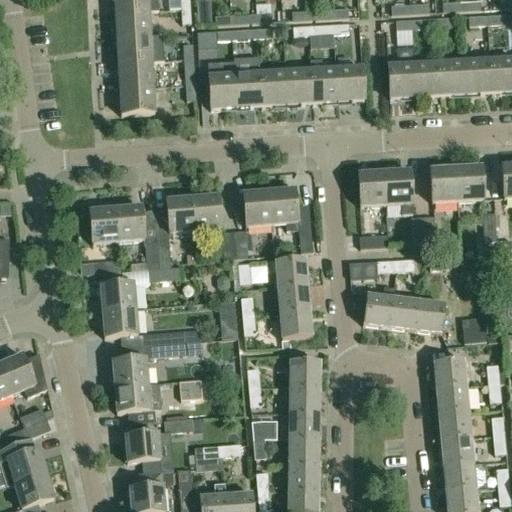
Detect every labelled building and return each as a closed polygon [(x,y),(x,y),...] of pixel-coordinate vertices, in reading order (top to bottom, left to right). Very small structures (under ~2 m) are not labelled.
[(114,0),(115,17),(148,15),(158,15),(157,4),(148,4),(147,0),(114,0)] [(179,0),(181,13),(190,13),(188,0),(179,0)] [(461,6),(461,15),(479,14),(479,5),(461,6)] [(443,16),(461,15),(461,6),(442,7),(443,16)] [(408,9),(408,18),(428,17),(428,8),(408,9)] [(252,18),(252,28),(271,27),(271,17),(270,17),(270,9),(256,10),(256,18),(252,18)] [(391,19),(408,18),(408,9),(391,10),(391,19)] [(190,13),(181,13),(181,28),(191,27),(190,13)] [(347,13),(328,14),(329,23),(347,22),(347,13)] [(310,24),(329,23),(328,14),(310,15),(310,24)] [(148,15),(115,17),(116,43),(150,41),(148,15)] [(310,24),(310,15),(292,16),(292,25),(310,24)] [(233,19),(233,29),(252,28),(252,18),(233,19)] [(215,30),(233,29),(233,19),(215,20),(215,30)] [(487,20),(487,29),(505,28),(505,19),(487,20)] [(469,30),(487,29),(487,20),(468,21),(469,30)] [(436,23),(436,32),(451,31),(451,22),(436,23)] [(436,32),(436,23),(410,24),(411,33),(428,32),(436,32)] [(396,34),(411,33),(410,24),(395,25),(396,34)] [(348,28),(329,29),(330,38),(349,37),(348,28)] [(311,39),(330,38),(329,29),(311,30),(311,39)] [(293,40),(311,39),(311,30),(293,31),(293,40)] [(272,33),(252,34),(253,43),(272,42),(272,33)] [(235,44),(234,34),(216,35),(216,45),(235,44)] [(235,44),(253,43),(252,34),(234,34),(235,44)] [(116,43),(118,68),(151,66),(161,66),(160,55),(151,55),(150,41),(116,43)] [(183,49),(184,64),(193,64),(192,49),(183,49)] [(511,63),(490,64),(491,98),(511,96),(511,63)] [(184,64),(185,90),(194,89),(193,64),(184,64)] [(491,98),(490,64),(464,66),(466,99),(491,98)] [(151,66),(118,68),(119,93),(153,92),(151,66)] [(464,66),(438,67),(440,101),(466,99),(464,66)] [(413,69),(415,102),(440,101),(438,67),(413,69)] [(389,104),(415,102),(413,69),(387,70),(389,104)] [(335,73),(337,107),(363,105),(361,72),(335,73)] [(335,73),(310,75),(312,108),(337,107),(335,73)] [(312,108),(310,75),(285,77),(287,110),(312,108)] [(287,110),(285,77),(259,78),(261,112),(287,110)] [(261,112),(259,78),(234,80),(236,113),(261,112)] [(210,115),(236,113),(234,80),(208,81),(210,115)] [(195,104),(194,89),(185,90),(186,105),(195,104)] [(153,106),(153,92),(119,93),(121,119),(154,117),(164,117),(164,106),(153,106)] [(503,203),(511,202),(511,168),(501,169),(503,203)] [(481,171),(455,172),(457,206),(483,204),(481,171)] [(457,206),(455,172),(430,174),(431,207),(457,206)] [(383,176),(385,209),(400,209),(401,219),(412,219),(409,174),(383,176)] [(359,211),(385,209),(383,176),(357,178),(359,211)] [(294,193),(268,196),(271,229),(286,228),(286,232),(297,231),(300,257),(311,256),(308,209),(296,210),(294,193)] [(245,231),(271,229),(268,196),(242,198),(245,231)] [(217,200),(191,202),(194,236),(220,233),(217,200)] [(194,236),(191,202),(165,205),(168,238),(194,236)] [(140,210),(114,213),(117,246),(143,244),(140,210)] [(92,248),(117,246),(114,213),(89,215),(92,248)] [(482,218),(483,246),(496,245),(494,217),(482,218)] [(424,249),(423,221),(411,222),(412,250),(424,249)] [(434,221),(423,221),(424,249),(436,248),(434,221)] [(245,235),(233,236),(235,263),(247,262),(245,235)] [(235,263),(233,236),(222,237),(223,264),(235,263)] [(360,253),(387,251),(387,240),(359,241),(360,253)] [(0,263),(8,264),(8,243),(0,242),(0,263)] [(511,248),(511,243),(497,243),(498,266),(511,265),(511,248)] [(168,244),(157,245),(159,271),(170,270),(168,244)] [(159,271),(157,245),(144,246),(145,248),(147,272),(159,271)] [(186,258),(187,267),(195,267),(195,258),(186,258)] [(430,274),(449,274),(449,273),(460,271),(461,261),(429,262),(430,274)] [(276,277),(277,291),(307,289),(305,272),(307,271),(306,264),(304,264),(304,263),(275,265),(275,266),(265,266),(266,278),(276,277)] [(395,265),(395,276),(414,275),(413,264),(395,265)] [(94,267),(95,278),(120,276),(119,265),(94,267)] [(377,277),(395,276),(395,265),(376,266),(377,277)] [(239,288),(250,287),(249,268),(238,269),(239,288)] [(147,272),(148,286),(160,285),(178,283),(177,269),(170,270),(159,271),(147,272)] [(217,283),(218,290),(222,294),(227,293),(231,289),(230,282),(226,279),(221,279),(217,283)] [(101,316),(135,313),(132,287),(99,290),(101,316)] [(279,318),(309,315),(307,298),(309,298),(309,290),(307,290),(307,289),(277,291),(279,318)] [(388,332),(392,302),(366,299),(362,329),(388,332)] [(241,302),(242,321),(253,320),(252,301),(241,302)] [(418,306),(392,302),(388,332),(415,335),(418,306)] [(433,307),(418,306),(415,335),(441,338),(443,324),(444,309),(433,307)] [(137,339),(135,313),(101,316),(104,342),(137,339)] [(309,315),(279,318),(281,344),(311,341),(309,323),(311,323),(311,316),(309,316),(309,315)] [(253,320),(242,321),(244,339),(255,339),(253,320)] [(461,324),(464,348),(486,346),(483,322),(461,324)] [(145,351),(148,350),(184,348),(201,347),(200,334),(184,336),(144,339),(145,351)] [(184,348),(148,350),(149,361),(185,359),(184,348)] [(21,359),(0,367),(0,375),(10,400),(23,394),(27,403),(46,394),(38,359),(24,365),(21,359)] [(114,392),(147,389),(145,363),(111,365),(114,392)] [(435,394),(465,391),(463,364),(433,367),(435,394)] [(289,391),(319,392),(319,375),(320,375),(321,368),(319,367),(319,365),(289,365),(289,391)] [(488,389),(499,388),(505,388),(504,369),(486,370),(488,389)] [(249,393),(259,392),(258,373),(247,374),(249,393)] [(0,403),(10,400),(0,375),(0,403)] [(188,386),(179,386),(180,405),(190,404),(190,403),(206,402),(205,385),(188,386)] [(499,388),(488,389),(489,407),(500,407),(499,388)] [(147,389),(114,392),(116,417),(149,414),(161,414),(159,389),(147,389)] [(289,417),(318,418),(319,401),(320,401),(321,394),(319,393),(319,392),(289,391),(289,417)] [(465,391),(435,394),(438,420),(467,417),(465,391)] [(261,410),(259,392),(249,393),(250,411),(261,410)] [(318,419),(318,418),(289,417),(288,444),(318,444),(318,427),(320,427),(320,420),(318,419)] [(438,420),(440,445),(470,443),(467,417),(438,420)] [(491,422),(493,441),(503,439),(501,421),(491,422)] [(202,422),(191,423),(192,435),(202,434),(202,422)] [(50,435),(45,423),(19,434),(24,445),(30,443),(50,435)] [(181,424),(164,425),(164,437),(192,435),(191,423),(181,424)] [(253,445),(264,444),(262,425),(251,426),(253,445)] [(124,441),(126,467),(160,464),(157,438),(124,441)] [(503,439),(493,441),(494,459),(505,458),(503,439)] [(13,489),(45,479),(38,454),(33,456),(30,443),(24,445),(0,455),(0,471),(6,491),(13,489)] [(470,443),(440,445),(443,471),(472,469),(470,443)] [(265,463),(264,444),(253,445),(254,463),(265,463)] [(318,445),(318,444),(288,444),(288,470),(318,470),(318,453),(319,453),(320,446),(318,445)] [(240,449),(221,450),(222,461),(240,460),(240,449)] [(204,462),(222,461),(221,450),(203,451),(204,462)] [(443,471),(445,497),(475,494),(472,469),(443,471)] [(318,471),(318,470),(288,470),(287,496),(317,497),(318,479),(319,479),(319,472),(318,471)] [(496,474),(497,492),(509,491),(507,473),(496,474)] [(177,475),(180,511),(192,511),(189,474),(177,475)] [(129,493),(130,511),(163,511),(162,493),(168,492),(173,487),(172,476),(161,477),(146,478),(147,491),(129,493)] [(255,478),(257,502),(269,501),(268,496),(267,478),(267,477),(255,478)] [(45,479),(13,489),(20,511),(26,511),(53,504),(45,479)] [(509,491),(497,492),(499,510),(510,510),(509,491)] [(476,511),(475,494),(445,497),(446,511),(476,511)] [(317,497),(287,496),(287,511),(317,511),(317,505),(319,505),(319,497),(317,497)] [(225,500),(226,511),(252,511),(252,498),(225,500)] [(199,511),(226,511),(225,500),(199,502),(199,511)] [(269,511),(269,501),(257,502),(258,511),(269,511)]
